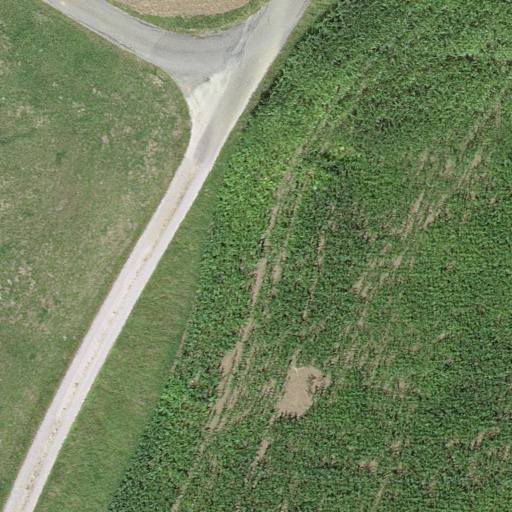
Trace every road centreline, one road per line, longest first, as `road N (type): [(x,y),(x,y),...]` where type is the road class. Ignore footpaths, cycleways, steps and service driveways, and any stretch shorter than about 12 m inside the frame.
road 1 (track): [(18,511),(219,95)]
road 2 (track): [(219,95),(62,0)]
